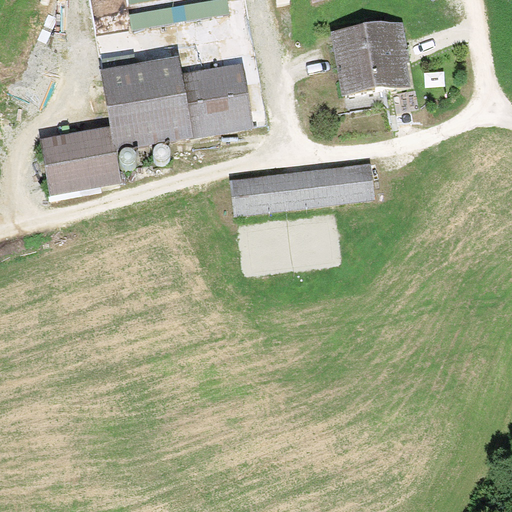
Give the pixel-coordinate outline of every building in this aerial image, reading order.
[(221,0),(127,0),(132,30),(224,17),(221,0)] [(396,30),(331,39),(339,95),(404,86),(396,30)] [(110,131),(114,152),(188,140),(178,80),(175,63),(101,76),(110,131)] [(239,70),(178,80),(188,140),(249,130),(239,70)] [(114,152),(110,131),(43,142),(52,198),(119,187),(114,152)] [(368,170),(228,186),(232,218),(371,201),(368,170)]
